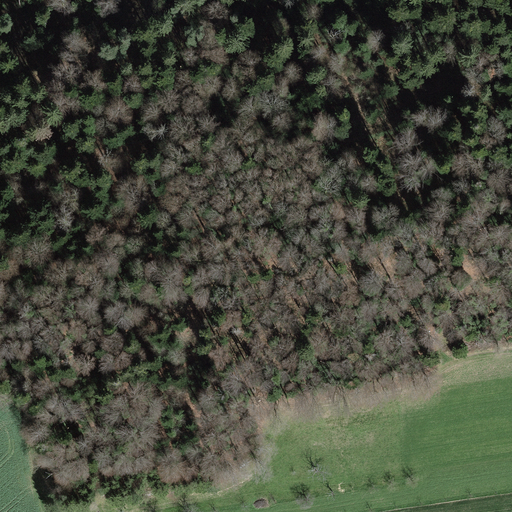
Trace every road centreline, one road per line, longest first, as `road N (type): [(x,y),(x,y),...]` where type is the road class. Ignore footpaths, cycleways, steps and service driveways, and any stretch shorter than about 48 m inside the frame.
road 1 (track): [(511,259),(166,300),(107,323),(25,379)]
road 2 (track): [(0,124),(61,60),(162,0)]
